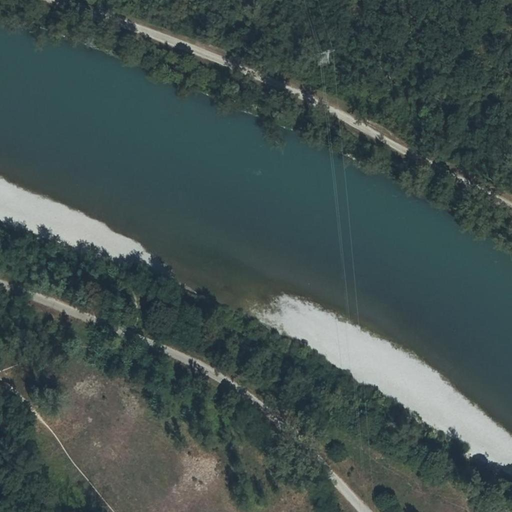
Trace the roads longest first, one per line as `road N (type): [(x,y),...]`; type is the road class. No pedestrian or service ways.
road 1 (track): [(58,0),(212,55),(511,204)]
road 2 (unclassified): [(0,288),(187,361),(296,435),(367,511)]
